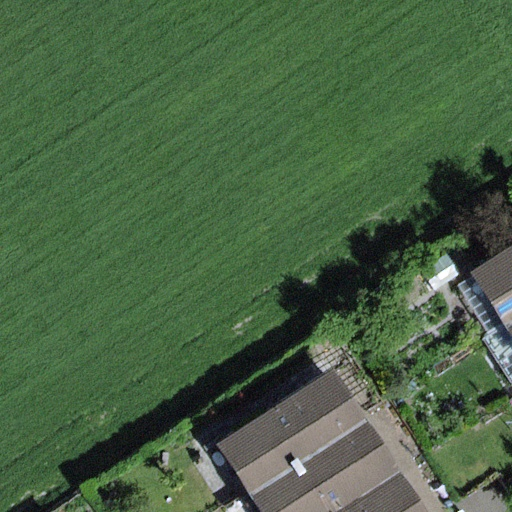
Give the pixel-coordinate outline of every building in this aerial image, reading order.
[(511,253),(474,278),(506,328),(511,323),(511,253)] [(491,336),(506,328),(474,278),(459,287),(491,336)] [(511,337),(506,328),(491,336),(485,339),(511,380),(511,337)] [(335,371),(221,444),(254,495),(368,421),(335,371)] [(368,421),(254,495),(264,511),(336,511),(400,471),(368,421)] [(426,511),(400,471),(336,511),(426,511)]
